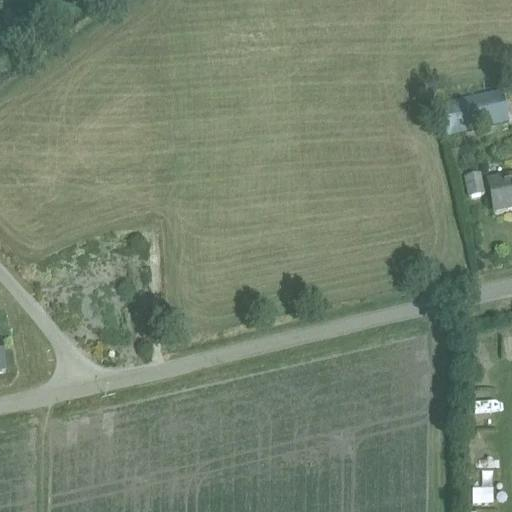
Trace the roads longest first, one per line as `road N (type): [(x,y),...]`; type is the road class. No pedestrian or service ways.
road 1 (unclassified): [(87,391),(511,289)]
road 2 (unclassified): [(87,391),(56,333),(0,266)]
